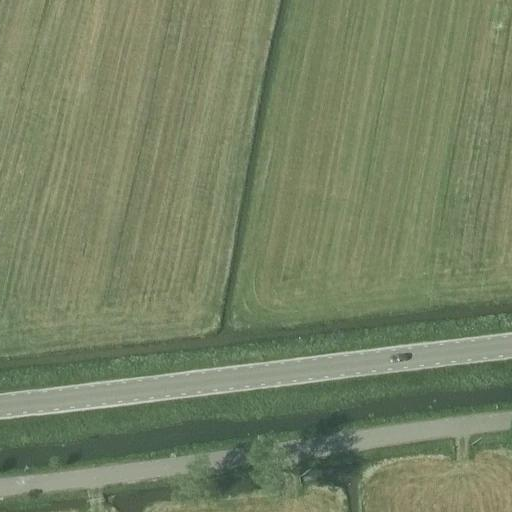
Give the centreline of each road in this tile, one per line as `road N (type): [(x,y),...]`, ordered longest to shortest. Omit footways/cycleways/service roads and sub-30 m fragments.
road 1 (unclassified): [(0,490),(511,421)]
road 2 (tertiary): [(511,347),(0,405)]
